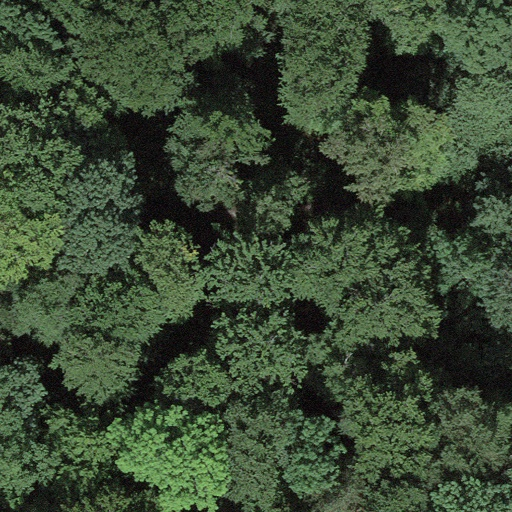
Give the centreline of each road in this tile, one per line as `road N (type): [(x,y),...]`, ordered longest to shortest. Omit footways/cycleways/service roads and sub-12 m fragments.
road 1 (track): [(511,248),(380,232),(213,228),(131,254),(0,344)]
road 2 (track): [(0,480),(220,511)]
